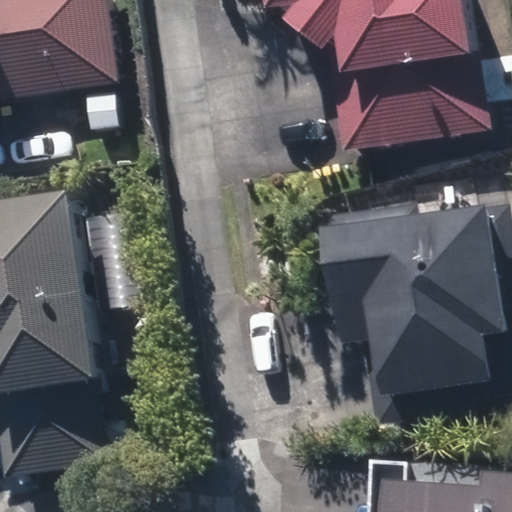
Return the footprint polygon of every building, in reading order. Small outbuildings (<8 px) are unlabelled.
[(0,0),(0,100),(127,84),(117,0),(0,0)] [(342,46),(354,30),(357,48),(342,51),(354,150),(361,149),(499,132),(489,55),(482,0),(285,0),(286,11),(308,9),(302,16),(342,46)] [(122,463),(84,191),(0,202),(0,391),(3,391),(16,477),(122,463)] [(511,205),(424,218),(422,204),(336,218),(354,344),(374,341),(385,421),(414,417),(415,422),(482,413),(481,399),(511,394),(511,358),(502,360),(498,339),(511,336),(511,205)] [(400,511),(511,511),(511,475),(498,475),(500,468),(428,465),(428,483),(402,481),(400,511)]
